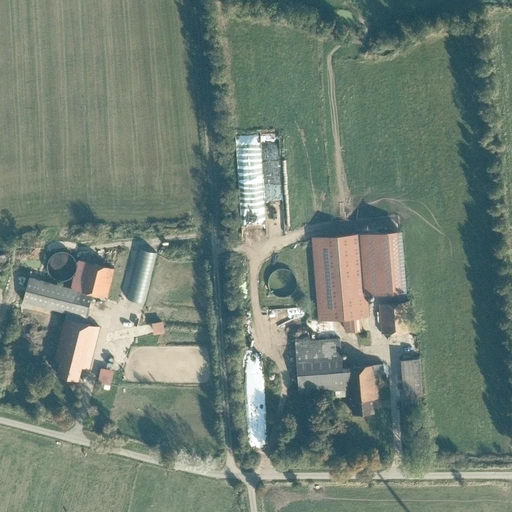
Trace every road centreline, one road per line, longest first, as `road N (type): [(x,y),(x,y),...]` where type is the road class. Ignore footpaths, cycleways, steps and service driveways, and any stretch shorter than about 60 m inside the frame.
road 1 (residential): [(0,418),(250,469),(511,468)]
road 2 (track): [(196,0),(227,466)]
